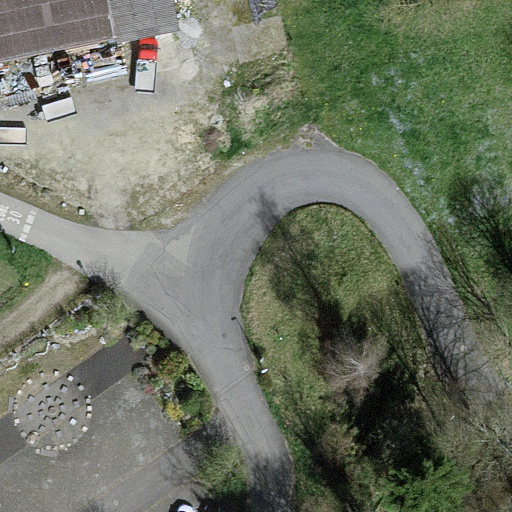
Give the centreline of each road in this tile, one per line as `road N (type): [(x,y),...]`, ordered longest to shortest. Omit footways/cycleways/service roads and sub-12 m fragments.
road 1 (unclassified): [(188,302),(222,244),(255,210),(287,190),(320,183),(353,190),(383,212),(439,320),(511,429)]
road 2 (unclassified): [(188,302),(240,394),(263,471),(261,511)]
road 3 (unclassified): [(0,218),(188,302)]
